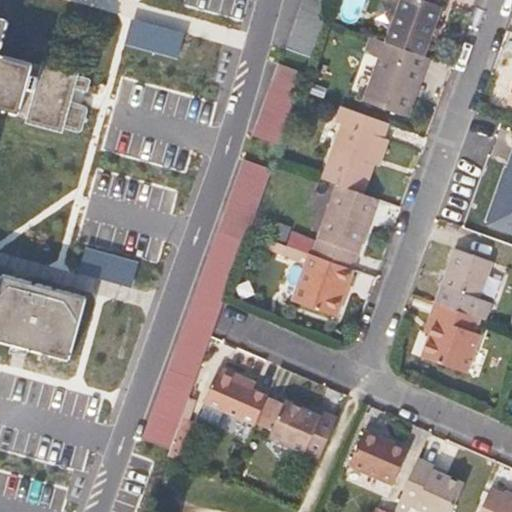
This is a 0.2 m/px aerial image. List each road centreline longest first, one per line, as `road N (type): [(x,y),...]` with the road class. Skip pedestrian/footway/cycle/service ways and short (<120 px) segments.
road 1 (residential): [(499,0),(361,377)]
road 2 (residential): [(361,377),(511,444)]
road 3 (residential): [(235,323),(361,377)]
